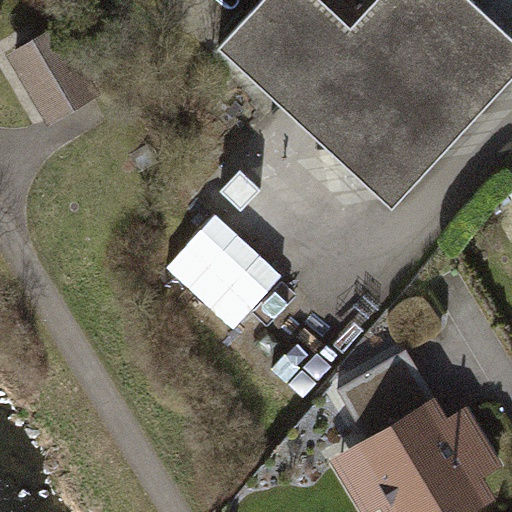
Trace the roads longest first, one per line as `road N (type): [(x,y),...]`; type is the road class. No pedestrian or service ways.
road 1 (track): [(0,216),(177,511)]
road 2 (residential): [(511,384),(445,271)]
